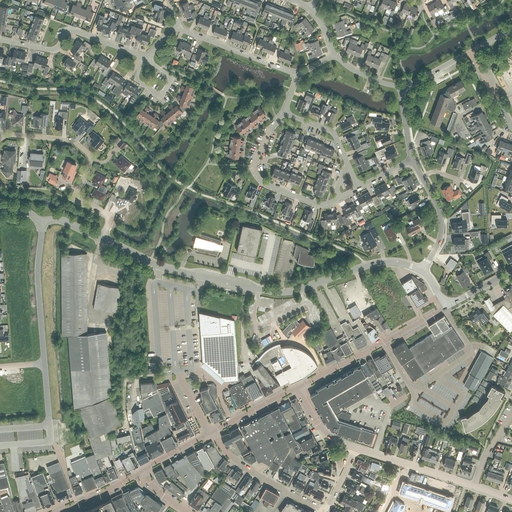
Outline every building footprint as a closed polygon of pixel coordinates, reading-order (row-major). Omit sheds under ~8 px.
[(65,0),(62,0),(59,9),(64,11),(68,2),(65,1),(65,0)] [(123,3),(120,4),(118,0),(110,0),(112,2),(111,3),(114,10),(119,8),(121,13),(127,10),(123,3)] [(125,0),(127,1),(123,3),(127,10),(132,7),(129,1),(131,0),(125,0)] [(240,0),(237,9),(238,9),(239,10),(241,5),(244,6),(246,0),(240,0)] [(253,0),(252,0),(246,0),(244,6),(247,7),(245,12),(248,13),(253,0)] [(258,2),(253,0),(248,13),(250,14),(252,9),(255,10),(253,15),(256,16),(260,7),(257,6),(258,2)] [(382,7),(387,9),(390,0),(382,0),(381,5),(380,5),(378,10),(381,11),(382,7)] [(397,3),(390,0),(387,9),(391,11),(389,15),(392,16),(394,11),(393,11),(397,3)] [(439,0),(438,0),(433,3),(438,11),(442,9),(444,12),(446,11),(444,7),(443,7),(439,0)] [(454,0),(446,0),(449,4),(448,4),(451,9),(453,7),(451,3),(455,1),(454,0)] [(70,13),(75,15),(80,3),(77,2),(76,6),(73,5),(72,7),(69,6),(67,11),(70,13)] [(156,10),(155,14),(163,16),(165,11),(162,9),(163,5),(155,2),(153,9),(156,10)] [(189,5),(188,2),(179,6),(182,12),(194,6),(196,5),(195,3),(193,4),(189,5)] [(75,15),(80,17),(83,8),(81,7),(82,4),(80,3),(75,15)] [(272,5),(267,3),(262,16),(264,17),(266,12),(269,13),(272,5)] [(403,12),(408,14),(411,6),(405,3),(402,11),(401,11),(399,15),(402,16),(403,12)] [(433,13),(438,11),(433,3),(427,6),(431,14),(433,18),(436,17),(433,13)] [(270,19),(272,20),(277,7),(272,5),(269,13),(272,14),(270,19)] [(86,10),(83,8),(80,17),(85,19),(90,7),(88,6),(86,10)] [(195,8),(194,6),(182,12),(184,17),(190,14),(192,18),(197,15),(195,11),(192,12),(191,10),(195,8)] [(411,6),(408,14),(412,16),(410,20),(413,21),(415,17),(414,16),(418,8),(411,6)] [(92,8),(90,7),(85,19),(90,21),(94,12),(91,11),(92,8)] [(283,9),(277,7),(272,20),(275,21),(276,16),(280,17),(283,9)] [(288,11),(283,9),(280,17),(283,18),(281,23),(283,24),(288,11)] [(293,15),(294,13),(288,11),(283,24),(285,25),(287,20),(290,21),(289,25),(292,27),(296,16),(293,15)] [(154,17),(151,16),(150,18),(161,22),(163,16),(155,14),(154,17)] [(202,28),(207,15),(205,14),(203,18),(200,17),(196,26),(202,28)] [(99,15),(96,21),(100,23),(97,30),(103,32),(106,23),(107,21),(103,19),(104,17),(99,15)] [(209,16),(207,15),(202,28),(208,30),(211,21),(208,20),(209,16)] [(35,16),(33,21),(42,25),(44,19),(35,16)] [(126,27),(122,26),(123,23),(121,22),(122,19),(118,18),(117,21),(116,25),(120,26),(117,34),(123,36),(126,27)] [(299,26),(302,29),(310,23),(305,18),(299,23),(298,23),(294,26),(296,28),(299,26)] [(342,20),(342,21),(334,23),(336,30),(345,27),(343,22),(347,21),(347,18),(342,20)] [(439,26),(435,18),(431,20),(435,28),(439,26)] [(114,31),(116,25),(117,21),(111,19),(109,25),(106,23),(103,32),(109,34),(110,30),(114,31)] [(42,25),(33,21),(31,26),(40,30),(42,25)] [(136,28),(137,28),(138,25),(131,23),(129,29),(126,27),(123,36),(128,38),(130,34),(133,36),(136,28)] [(307,34),(314,29),(310,23),(302,29),(305,33),(302,36),(304,38),(308,35),(307,34)] [(223,25),(221,24),(219,27),(216,26),(213,34),(218,36),(223,25)] [(136,40),(141,43),(145,34),(141,33),(143,27),(138,25),(137,28),(136,28),(133,36),(137,37),(136,40)] [(225,26),(223,25),(218,36),(224,38),(227,30),(224,29),(225,26)] [(38,35),(40,30),(31,26),(29,32),(38,35)] [(347,34),(351,33),(350,30),(346,31),(345,27),(336,30),(338,37),(346,34),(347,34)] [(148,35),(145,34),(141,43),(147,45),(150,36),(154,38),(157,31),(151,29),(148,35)] [(230,40),(235,43),(240,30),(238,29),(237,33),(233,32),(230,40)] [(241,45),(242,43),(244,36),(241,35),(242,31),(240,30),(235,43),(241,45)] [(38,35),(29,32),(27,37),(36,41),(38,35)] [(248,32),(246,32),(244,36),(242,43),(247,45),(250,37),(247,36),(248,32)] [(263,40),(260,39),(257,47),(262,49),(265,42),(267,37),(264,37),(263,40)] [(268,43),(265,42),(262,49),(261,51),(267,53),(272,40),(270,39),(268,43)] [(353,54),(356,46),(352,44),(353,40),(351,39),(349,43),(346,51),(353,54)] [(274,41),(272,40),(267,53),(273,55),(276,46),(273,45),(274,41)] [(306,47),(310,45),(311,50),(320,47),(318,40),(310,43),(309,42),(305,44),(306,47)] [(78,41),(74,46),(82,51),(85,46),(90,49),(92,46),(85,41),(83,44),(78,41)] [(179,51),(182,52),(186,43),(182,42),(180,41),(177,47),(174,46),(172,53),(177,55),(179,51)] [(298,51),(303,49),(301,42),(294,45),(297,55),(299,54),(298,51)] [(360,47),(356,46),(353,54),(359,57),(362,49),(366,50),(369,44),(366,42),(365,45),(362,43),(360,47)] [(192,53),(189,52),(191,46),(189,45),(190,44),(186,43),(182,52),(186,54),(184,58),(189,60),(192,53)] [(82,58),(79,56),(82,51),(74,46),(71,51),(76,55),(74,57),(80,61),(82,58)] [(314,56),(322,54),(320,47),(311,50),(313,54),(308,56),(309,59),(314,57),(314,56)] [(194,66),(197,59),(202,61),(206,63),(208,58),(204,56),(206,52),(199,49),(197,55),(193,54),(191,61),(190,64),(194,66)] [(278,59),(283,61),(288,50),(286,49),(284,53),(281,51),(278,59)] [(288,50),(283,61),(289,63),(292,56),(289,54),(290,51),(288,50)] [(368,55),(364,63),(371,66),(375,57),(370,55),(372,51),(369,50),(367,55),(368,55)] [(14,60),(18,61),(20,52),(14,51),(12,57),(8,56),(6,64),(13,65),(14,60)] [(382,52),(379,59),(375,57),(371,66),(377,69),(380,61),(384,62),(387,55),(382,52)] [(96,64),(100,67),(105,59),(100,55),(97,61),(94,59),(90,65),(94,67),(96,64)] [(33,65),(39,67),(42,58),(36,56),(33,64),(29,63),(27,72),(32,72),(33,65)] [(45,69),(43,74),(46,76),(49,68),(46,67),(48,60),(42,58),(39,67),(45,69)] [(83,63),(76,59),(74,62),(68,58),(63,64),(72,70),(75,64),(80,68),(83,63)] [(109,65),(111,62),(105,59),(100,67),(105,69),(102,73),(106,75),(112,67),(109,65)] [(107,86),(110,81),(113,83),(118,76),(113,72),(108,79),(106,77),(102,83),(107,86)] [(123,79),(118,76),(113,83),(116,85),(112,92),(116,95),(122,86),(120,84),(123,79)] [(443,95),(441,94),(430,122),(439,125),(445,109),(454,112),(457,104),(452,96),(465,89),(461,81),(448,88),(449,90),(444,93),(443,95)] [(122,86),(115,96),(118,98),(122,92),(122,93),(126,96),(127,96),(128,93),(133,86),(128,82),(125,88),(122,86)] [(194,93),(196,88),(187,84),(185,89),(194,93)] [(133,86),(128,93),(127,96),(130,98),(129,100),(131,101),(129,103),(132,105),(137,98),(138,96),(135,94),(139,89),(133,86)] [(185,89),(183,94),(192,98),(194,93),(185,89)] [(312,99),(313,95),(307,92),(304,101),(300,100),(296,109),(303,111),(306,103),(309,104),(312,99)] [(192,98),(183,94),(181,99),(190,102),(192,98)] [(474,98),(471,100),(462,105),(465,110),(477,103),(474,98)] [(188,107),(190,102),(181,99),(179,104),(181,104),(184,105),(186,106),(188,107)] [(311,112),(311,113),(319,117),(321,113),(324,114),(327,106),(322,104),(320,108),(312,105),(310,112),(311,112)] [(182,111),(180,110),(179,107),(177,105),(173,109),(179,116),(183,113),(183,112),(182,111)] [(328,112),(326,119),(332,122),(335,113),(336,114),(337,110),(333,108),(332,110),(330,109),(331,106),(328,105),(326,111),(328,112)] [(265,114),(259,106),(255,110),(264,120),(266,119),(263,116),(265,114)] [(136,117),(140,120),(146,112),(141,109),(136,117)] [(173,109),(169,112),(175,119),(179,116),(173,109)] [(12,124),(13,124),(14,126),(15,125),(22,125),(23,115),(15,114),(15,111),(10,110),(9,118),(13,118),(13,121),(11,122),(12,124)] [(255,110),(251,113),(257,121),(259,119),(261,122),(264,120),(255,110)] [(62,129),(63,119),(67,119),(68,112),(59,112),(59,118),(55,117),(55,122),(55,128),(62,129)] [(140,120),(144,123),(150,114),(146,112),(140,120)] [(171,123),(175,119),(169,112),(165,115),(171,123)] [(477,121),(486,116),(485,114),(483,115),(482,112),(470,118),(471,120),(476,118),(477,121)] [(251,113),(247,116),(256,127),(258,125),(255,122),(257,121),(251,113)] [(453,113),(447,128),(450,129),(456,114),(453,113)] [(47,126),(48,115),(41,114),(41,117),(34,116),(33,126),(35,126),(35,127),(38,127),(39,127),(43,127),(43,125),(47,126)] [(154,117),(150,114),(144,123),(149,126),(154,117)] [(347,121),(341,124),(341,125),(343,131),(352,127),(357,125),(354,118),(352,114),(345,117),(346,118),(347,121)] [(163,122),(165,123),(167,126),(171,123),(165,115),(161,118),(162,120),(163,122)] [(256,127),(247,116),(243,119),(249,127),(251,125),(254,129),(256,127)] [(474,126),(475,128),(487,121),(486,118),(487,118),(486,116),(477,121),(478,123),(474,126)] [(157,123),(158,121),(159,120),(154,117),(149,126),(153,128),(156,124),(157,123)] [(384,122),(381,122),(382,118),(373,117),(372,123),(376,123),(376,130),(385,130),(389,130),(389,123),(384,123),(384,122)] [(75,124),(76,125),(74,129),(80,134),(84,129),(88,132),(93,126),(90,122),(88,124),(81,118),(75,124)] [(243,119),(239,123),(248,133),(250,132),(247,128),(249,127),(243,119)] [(489,124),(487,121),(475,128),(476,130),(481,128),(482,130),(491,125),(490,123),(489,124)] [(248,133),(239,123),(235,126),(241,133),(243,132),(246,135),(248,133)] [(492,127),(491,125),(482,130),(484,133),(479,135),(480,138),(482,137),(482,136),(491,132),(492,131),(491,128),(492,127)] [(353,136),(347,138),(349,144),(358,140),(355,134),(360,132),(358,129),(351,132),(353,136)] [(286,130),(284,135),(293,139),(295,133),(286,130)] [(94,139),(95,137),(96,138),(91,144),(97,149),(104,141),(98,135),(98,136),(93,132),(89,136),(93,139),(94,139)] [(491,132),(482,136),(482,137),(484,139),(479,141),(480,144),(492,137),(491,134),(492,134),(491,132)] [(284,135),(282,142),(292,146),(295,139),(293,139),(284,135)] [(381,141),(383,145),(391,141),(389,136),(382,138),(381,136),(375,138),(377,143),(381,141)] [(305,147),(310,149),(313,140),(308,138),(305,147)] [(122,149),(126,144),(121,139),(117,144),(122,149)] [(315,151),(319,142),(313,140),(310,149),(315,151)] [(360,145),(358,140),(349,144),(352,149),(358,147),(359,151),(369,147),(367,144),(367,142),(360,145)] [(430,143),(429,140),(422,142),(421,143),(421,144),(421,146),(420,147),(424,156),(431,154),(430,153),(433,152),(432,148),(429,149),(427,144),(430,143)] [(502,150),(506,141),(504,140),(503,141),(500,140),(495,153),(498,154),(500,149),(502,150)] [(503,156),(506,157),(511,144),(508,143),(508,141),(506,141),(502,150),(505,151),(503,156)] [(282,142),(279,148),(288,151),(290,152),(292,146),(282,142)] [(324,145),(319,142),(315,151),(320,153),(324,146),(324,145)] [(329,148),(324,146),(320,153),(320,155),(325,157),(329,148)] [(41,165),(42,165),(43,161),(44,161),(44,158),(43,157),(43,153),(42,153),(43,150),(41,150),(41,149),(38,148),(37,148),(34,148),(34,149),(32,149),(32,152),(31,152),(30,156),(29,156),(29,159),(30,160),(30,164),(31,164),(31,167),(41,168),(41,165)] [(279,148),(277,153),(286,157),(288,151),(279,148)] [(334,150),(329,148),(325,157),(331,159),(334,150)] [(384,148),(378,151),(375,152),(378,158),(385,154),(388,159),(397,155),(394,148),(386,151),(384,148)] [(450,158),(453,150),(449,148),(447,153),(440,151),(437,161),(444,163),(447,156),(450,158)] [(8,151),(5,150),(4,154),(2,154),(2,155),(3,155),(3,157),(2,157),(2,163),(2,161),(5,162),(5,168),(2,171),(7,177),(13,172),(12,171),(13,162),(15,162),(15,157),(14,156),(15,152),(16,152),(16,151),(12,151),(13,149),(8,149),(8,151)] [(354,159),(356,164),(365,161),(362,155),(367,153),(366,150),(358,153),(360,156),(354,159)] [(472,154),(468,153),(466,159),(463,158),(456,155),(452,166),(459,169),(462,161),(465,162),(468,164),(472,154)] [(122,169),(121,170),(124,173),(127,169),(126,169),(128,167),(129,167),(131,164),(128,162),(122,157),(118,161),(116,159),(113,162),(122,169)] [(284,161),(277,158),(275,162),(281,164),(280,167),(281,168),(282,166),(282,165),(284,161)] [(370,165),(367,160),(365,161),(356,164),(359,170),(370,165)] [(63,177),(66,178),(66,181),(70,181),(70,180),(71,181),(74,175),(72,174),(76,165),(68,162),(64,171),(65,171),(63,177)] [(321,175),(330,178),(332,173),(326,170),(327,167),(328,167),(319,164),(318,168),(323,169),(321,175)] [(471,172),(469,180),(477,182),(479,174),(483,175),(486,167),(481,165),(479,171),(472,169),(471,172)] [(281,168),(280,170),(277,179),(282,181),(286,172),(282,171),(284,166),(282,166),(281,168)] [(271,177),(277,179),(280,170),(275,168),(271,177)] [(21,170),(21,171),(18,171),(17,181),(21,181),(21,180),(25,180),(26,171),(21,170)] [(288,183),(288,181),(291,174),(286,172),(282,181),(288,183)] [(291,174),(288,181),(293,183),(297,174),(292,172),(291,174)] [(97,173),(92,182),(100,186),(97,190),(96,190),(94,191),(92,194),(93,196),(101,200),(103,199),(106,194),(104,194),(107,188),(102,185),(105,178),(97,173)] [(302,176),(297,174),(293,183),(299,185),(302,176)] [(327,185),(330,178),(321,175),(319,174),(317,181),(327,185)] [(402,181),(405,186),(413,181),(410,176),(407,178),(406,175),(399,178),(399,177),(395,179),(398,185),(402,183),(401,182),(402,181)] [(50,179),(49,182),(56,185),(58,180),(48,176),(47,178),(50,179)] [(316,188),(316,187),(325,191),(327,185),(317,181),(314,187),(316,188)] [(413,181),(405,186),(408,191),(416,187),(413,181)] [(511,183),(505,181),(503,187),(511,190),(511,188),(511,183)] [(240,190),(234,187),(235,186),(234,185),(233,185),(233,184),(231,183),(231,184),(229,183),(227,187),(227,186),(226,186),(225,190),(223,194),(223,193),(223,194),(230,197),(231,194),(237,197),(240,190)] [(385,184),(380,187),(384,195),(385,197),(389,195),(388,193),(389,192),(392,197),(395,195),(391,188),(388,190),(385,184)] [(456,198),(462,195),(459,189),(453,192),(450,185),(441,190),(447,200),(455,195),(456,198)] [(251,186),(249,192),(247,192),(247,191),(245,197),(245,196),(252,199),(251,202),(254,203),(258,195),(255,194),(257,189),(251,186)] [(323,196),(325,191),(316,187),(316,188),(314,193),(323,196)] [(379,198),(384,195),(380,187),(374,189),(377,195),(374,197),(378,204),(381,203),(379,198)] [(137,196),(135,195),(137,192),(130,188),(125,199),(123,199),(120,198),(116,199),(115,196),(113,201),(115,202),(116,205),(119,207),(122,206),(124,203),(127,202),(128,200),(132,202),(133,199),(135,200),(137,196)] [(378,204),(374,197),(371,198),(368,193),(363,196),(368,204),(373,202),(375,206),(378,204)] [(275,198),(269,195),(267,201),(266,201),(264,202),(264,203),(266,207),(268,207),(267,210),(270,211),(273,212),(277,203),(273,202),(275,198)] [(414,204),(420,201),(419,200),(420,200),(420,199),(419,196),(418,196),(417,196),(417,195),(406,201),(407,205),(406,205),(409,211),(416,207),(414,204)] [(501,195),(496,204),(509,211),(511,204),(507,202),(508,199),(501,195)] [(368,204),(363,196),(357,198),(360,204),(358,206),(361,213),(365,212),(363,209),(368,206),(368,204)] [(289,212),(292,204),(286,202),(282,213),(285,214),(283,219),(290,222),(293,214),(289,212)] [(355,208),(353,204),(348,207),(352,215),(355,213),(357,218),(362,215),(361,213),(358,206),(355,208)] [(348,217),(352,215),(348,207),(342,210),(345,216),(342,217),(347,226),(352,223),(348,217)] [(313,212),(306,210),(302,219),(309,222),(307,227),(311,229),(314,221),(310,219),(313,212)] [(462,218),(463,217),(464,221),(461,221),(457,221),(457,222),(452,223),(453,231),(467,230),(466,222),(468,222),(467,217),(469,217),(468,212),(462,212),(462,218)] [(330,213),(324,214),(325,220),(321,221),(322,228),(328,228),(327,223),(331,222),(330,213)] [(331,225),(337,225),(342,224),(345,223),(342,217),(339,219),(337,219),(336,213),(330,213),(331,222),(331,225)] [(491,215),(491,223),(497,224),(496,227),(507,227),(507,220),(501,219),(501,215),(491,215)] [(414,224),(406,228),(410,236),(420,231),(418,227),(421,225),(418,218),(412,221),(414,224)] [(384,230),(389,241),(397,237),(393,229),(396,228),(393,221),(387,224),(389,228),(384,230)] [(372,222),(364,226),(366,229),(368,228),(370,232),(360,237),(365,245),(363,248),(364,250),(365,250),(366,250),(369,249),(377,245),(373,237),(378,235),(372,222)] [(256,256),(262,229),(243,224),(237,252),(256,256)] [(218,251),(217,250),(217,249),(221,250),(222,246),(218,245),(219,244),(220,245),(221,241),(196,232),(195,232),(196,233),(196,234),(196,236),(197,237),(198,238),(195,246),(198,246),(197,250),(217,255),(218,251)] [(464,238),(454,238),(454,244),(456,244),(456,250),(469,249),(469,239),(464,239),(464,238)] [(511,248),(503,253),(508,262),(511,259),(511,243),(510,245),(511,248)] [(297,262),(302,264),(308,265),(314,266),(314,265),(313,265),(315,256),(308,254),(309,250),(296,244),(293,257),(295,258),(298,259),(298,262),(297,262)] [(488,251),(484,254),(486,258),(483,260),(482,260),(482,261),(478,263),(481,268),(480,267),(481,266),(485,273),(486,274),(490,272),(489,271),(492,269),(491,266),(491,265),(489,262),(488,261),(492,258),(488,251)] [(106,332),(102,333),(102,332),(99,332),(99,333),(87,334),(87,254),(62,254),(62,336),(68,335),(74,408),(79,407),(87,431),(96,458),(102,470),(106,469),(107,473),(104,474),(107,481),(110,480),(119,476),(114,465),(112,466),(107,454),(112,453),(108,430),(109,429),(121,425),(121,424),(114,405),(111,396),(106,332)] [(451,258),(446,265),(452,270),(457,262),(451,258)] [(462,268),(463,270),(464,272),(456,276),(463,287),(470,283),(466,276),(469,274),(464,267),(462,268)] [(412,276),(410,277),(411,278),(401,284),(408,295),(409,294),(417,306),(426,301),(422,294),(421,293),(427,289),(424,285),(422,282),(412,276)] [(94,308),(117,312),(121,288),(98,284),(94,308)] [(483,305),(493,315),(510,332),(511,329),(511,287),(511,286),(504,290),(506,295),(504,296),(505,299),(493,306),(489,298),(484,300),(485,303),(483,304),(483,305)] [(356,304),(349,309),(354,318),(361,314),(356,304)] [(386,321),(385,321),(377,308),(364,316),(363,314),(359,316),(360,318),(361,319),(373,327),(376,325),(377,327),(378,326),(382,332),(384,331),(390,328),(386,321)] [(481,313),(478,310),(469,317),(473,323),(478,319),(483,325),(490,319),(484,311),(481,313)] [(235,383),(235,380),(238,380),(238,378),(234,320),(201,312),(199,312),(200,330),(203,364),(204,363),(208,366),(210,368),(219,376),(224,380),(223,381),(231,381),(231,383),(235,383)] [(409,348),(425,373),(428,370),(433,367),(464,346),(451,326),(449,327),(447,323),(449,322),(444,315),(428,326),(433,332),(409,348)] [(281,332),(288,338),(290,336),(290,335),(292,333),(298,339),(298,338),(310,327),(303,320),(299,324),(298,322),(295,319),(281,332)] [(375,329),(364,321),(362,323),(370,336),(373,341),(380,337),(379,336),(379,335),(378,336),(377,333),(375,329)] [(345,333),(349,340),(350,342),(353,340),(358,348),(367,343),(364,338),(358,327),(351,330),(346,322),(340,325),(345,333)] [(338,342),(337,339),(331,328),(321,333),(325,341),(333,355),(336,359),(336,360),(345,355),(344,355),(338,342)] [(344,336),(337,339),(338,342),(339,343),(345,355),(352,351),(347,341),(349,340),(345,333),(343,334),(344,336)] [(313,346),(314,346),(316,348),(316,349),(316,348),(317,351),(321,349),(318,343),(316,345),(315,342),(313,343),(312,343),(312,344),(313,346)] [(413,381),(425,373),(409,348),(404,342),(392,350),(413,381)] [(255,352),(259,359),(264,365),(269,362),(281,385),(289,380),(290,383),(294,382),(295,381),(297,380),(298,380),(299,379),(301,378),(303,377),(303,376),(304,376),(305,376),(305,375),(306,375),(307,375),(307,374),(307,373),(308,373),(309,373),(310,372),(311,372),(310,371),(311,371),(312,370),(313,370),(314,369),(315,368),(316,368),(317,367),(318,366),(315,361),(312,357),(309,354),(306,351),(302,349),(297,347),(295,347),(293,346),(289,346),(285,346),(282,346),(280,344),(276,345),(272,347),(268,349),(264,352),(261,355),(259,358),(256,353),(255,352)] [(328,347),(326,348),(324,349),(325,353),(322,354),(325,360),(327,364),(335,360),(333,355),(332,356),(328,347)] [(464,385),(475,391),(493,358),(482,352),(464,385)] [(388,385),(394,382),(391,375),(396,372),(386,354),(380,357),(379,355),(373,359),(388,385)] [(376,373),(375,374),(377,378),(381,376),(375,365),(375,366),(372,359),(371,360),(370,360),(368,360),(368,361),(367,362),(372,372),(375,370),(376,373)] [(280,386),(275,380),(261,363),(258,366),(255,362),(250,366),(253,369),(263,381),(259,383),(261,387),(265,395),(272,391),(272,390),(280,386)] [(381,388),(373,374),(366,362),(361,365),(368,376),(367,377),(376,391),(381,388)] [(371,443),(375,433),(345,423),(345,422),(349,423),(351,415),(342,412),(336,416),(335,415),(335,414),(373,392),(364,377),(366,376),(360,366),(358,368),(358,366),(353,369),(353,368),(340,376),(341,376),(337,378),(332,380),(332,381),(328,383),(315,390),(316,392),(310,395),(316,405),(315,406),(325,423),(326,422),(328,426),(329,426),(331,430),(337,431),(337,432),(348,436),(349,435),(351,436),(350,437),(355,439),(355,438),(358,438),(357,439),(362,441),(362,440),(364,441),(364,442),(369,443),(369,442),(371,443)] [(511,374),(506,371),(503,377),(511,382),(511,379),(511,374)] [(240,378),(250,401),(251,400),(262,394),(261,393),(251,374),(245,377),(244,374),(239,377),(240,378)] [(511,382),(503,377),(500,383),(508,387),(511,382)] [(229,388),(231,394),(238,407),(246,402),(250,401),(240,378),(238,378),(238,380),(235,380),(235,383),(236,384),(229,388)] [(138,409),(140,421),(145,420),(143,411),(149,408),(153,417),(159,415),(160,416),(160,428),(159,429),(160,441),(161,440),(166,450),(171,447),(171,448),(173,447),(173,446),(177,444),(168,426),(171,425),(156,384),(154,380),(141,381),(143,408),(138,409)] [(177,402),(175,397),(176,397),(169,383),(157,386),(157,384),(157,385),(168,416),(174,429),(173,430),(174,434),(177,433),(180,439),(189,434),(190,437),(194,435),(188,421),(187,420),(186,420),(183,415),(184,415),(183,415),(181,410),(178,405),(179,405),(178,405),(177,402)] [(216,398),(217,397),(217,395),(217,392),(214,385),(214,384),(213,384),(208,384),(208,387),(201,390),(203,400),(201,401),(207,414),(209,417),(212,423),(215,422),(224,418),(214,399),(216,398)] [(494,410),(496,408),(498,406),(505,392),(492,385),(487,394),(489,395),(487,398),(483,403),(479,408),(473,412),(468,416),(466,416),(466,415),(461,417),(465,430),(465,431),(467,430),(470,429),(471,428),(474,427),(479,424),(483,421),(485,419),(487,417),(491,414),(494,410)] [(388,387),(382,390),(387,398),(392,395),(392,394),(388,387)] [(301,409),(296,398),(291,401),(296,412),(301,409)] [(279,407),(282,411),(285,418),(288,423),(292,432),(293,432),(302,427),(289,401),(279,407)] [(272,410),(290,444),(296,441),(292,432),(285,418),(282,411),(281,411),(279,407),(278,407),(272,410)] [(144,440),(144,437),(143,437),(142,429),(140,421),(138,409),(137,408),(136,409),(132,413),(134,424),(135,423),(136,424),(137,424),(137,425),(138,426),(139,426),(138,427),(137,428),(134,429),(133,428),(132,427),(130,427),(130,429),(134,445),(137,456),(141,464),(150,459),(150,458),(152,457),(145,444),(144,440)] [(309,423),(301,409),(296,412),(297,413),(296,414),(303,426),(309,423)] [(278,452),(272,461),(269,468),(276,472),(280,465),(282,462),(291,446),(296,454),(302,451),(302,450),(304,449),(300,442),(298,443),(297,441),(296,441),(290,444),(272,410),(271,411),(260,416),(278,452)] [(272,461),(278,452),(260,416),(240,427),(252,449),(253,452),(258,460),(259,463),(262,461),(269,466),(272,461)] [(391,427),(398,429),(400,422),(393,420),(391,427)] [(151,424),(147,426),(142,429),(143,437),(144,437),(144,440),(145,444),(152,457),(152,458),(155,457),(154,456),(157,454),(159,453),(160,453),(161,453),(163,452),(163,451),(160,444),(161,443),(160,441),(159,429),(159,428),(155,431),(151,424)] [(310,432),(306,425),(302,427),(293,432),(297,439),(310,432)] [(417,426),(416,432),(425,435),(427,429),(417,426)] [(242,453),(243,456),(250,453),(249,450),(246,444),(245,445),(242,438),(243,437),(238,428),(222,436),(227,446),(237,456),(242,453)] [(130,434),(110,439),(113,454),(121,470),(126,468),(127,471),(131,469),(131,470),(134,468),(138,466),(137,464),(139,463),(134,454),(135,454),(133,449),(134,449),(130,434)] [(310,435),(305,438),(304,437),(302,439),(299,441),(300,442),(304,449),(316,443),(317,442),(316,441),(314,436),(313,434),(310,435)] [(393,438),(393,437),(387,435),(384,445),(390,447),(391,442),(396,444),(398,439),(393,438)] [(401,442),(399,450),(405,452),(408,445),(410,441),(405,439),(406,438),(403,437),(401,442)] [(419,446),(416,445),(416,441),(417,441),(413,439),(411,445),(412,445),(409,453),(415,455),(417,449),(418,450),(419,446)] [(219,455),(215,449),(212,442),(205,446),(208,452),(208,453),(214,464),(215,465),(222,457),(219,455)] [(319,445),(306,451),(308,454),(313,451),(315,454),(322,450),(319,445)] [(207,471),(214,464),(208,453),(207,453),(204,446),(196,450),(200,459),(207,471)] [(290,468),(291,469),(297,460),(293,458),(296,454),(291,446),(280,465),(285,467),(283,471),(279,478),(279,479),(282,481),(282,480),(283,481),(290,468)] [(432,450),(428,448),(425,447),(424,451),(421,457),(429,460),(432,450)] [(252,453),(253,452),(252,449),(249,450),(250,453),(243,456),(252,463),(252,462),(256,460),(252,453)] [(440,452),(432,450),(429,460),(437,462),(439,456),(440,452)] [(86,457),(95,478),(98,485),(99,485),(99,484),(105,482),(106,482),(102,472),(94,453),(93,454),(92,451),(90,451),(91,455),(86,457)] [(189,459),(203,476),(207,471),(200,459),(199,459),(195,451),(187,456),(189,459)] [(322,456),(319,456),(319,455),(311,458),(313,463),(320,461),(321,464),(324,463),(324,462),(329,461),(327,455),(322,456)] [(203,476),(189,459),(187,456),(172,463),(173,464),(179,473),(191,491),(203,476)] [(455,461),(446,457),(443,464),(453,468),(454,464),(455,465),(457,461),(455,461)] [(462,470),(462,471),(468,473),(469,473),(470,473),(472,468),(472,467),(468,466),(469,463),(470,464),(472,459),(466,457),(464,461),(462,465),(463,465),(462,470)] [(225,466),(228,462),(223,458),(219,463),(218,462),(216,464),(214,466),(214,465),(211,468),(217,473),(221,468),(224,470),(226,467),(225,466)] [(359,470),(365,473),(369,466),(370,467),(378,469),(380,465),(372,462),(371,465),(369,465),(370,464),(364,461),(363,462),(358,459),(356,463),(358,464),(356,468),(359,470)] [(71,464),(76,475),(79,474),(86,490),(98,485),(88,462),(81,465),(79,460),(71,464)] [(288,483),(292,476),(291,476),(294,470),(297,472),(302,463),(297,460),(291,469),(290,468),(283,481),(284,481),(284,482),(288,483)] [(58,500),(59,501),(69,497),(68,495),(72,494),(69,488),(59,462),(47,467),(50,474),(51,477),(47,479),(56,500),(58,500)] [(6,511),(8,511),(7,511),(16,511),(11,497),(12,496),(7,476),(7,474),(4,463),(0,463),(0,493),(2,503),(6,511)] [(302,463),(299,469),(302,470),(303,469),(306,471),(308,468),(302,463)] [(182,484),(178,481),(173,477),(174,476),(175,478),(179,476),(177,472),(175,468),(173,468),(171,464),(164,467),(167,472),(166,473),(168,478),(171,479),(183,490),(185,491),(187,489),(185,488),(182,484)] [(488,471),(486,477),(494,480),(496,473),(497,471),(493,469),(494,467),(490,465),(488,471)] [(327,468),(319,467),(318,473),(323,473),(323,475),(325,475),(326,475),(330,475),(331,469),(327,469),(327,468)] [(168,488),(181,497),(184,492),(172,482),(167,478),(162,468),(154,473),(159,482),(160,482),(168,488)] [(229,474),(226,477),(233,482),(235,478),(237,480),(243,473),(236,468),(231,476),(229,474)] [(212,478),(216,474),(211,469),(207,474),(212,478)] [(359,481),(360,479),(371,485),(373,481),(368,478),(367,478),(362,476),(362,475),(358,473),(358,474),(354,471),(351,477),(355,479),(359,481)] [(501,472),(497,471),(494,480),(502,482),(504,476),(503,476),(505,472),(501,471),(501,472)] [(33,481),(38,495),(43,508),(55,503),(51,491),(50,491),(43,472),(31,477),(33,481)] [(37,510),(43,508),(38,495),(33,481),(30,482),(28,474),(23,475),(29,497),(31,496),(34,504),(37,510)] [(296,488),(297,488),(304,475),(302,474),(299,480),(297,479),(293,486),(296,488)] [(34,504),(31,496),(29,497),(23,475),(15,476),(19,490),(22,502),(24,508),(25,511),(32,511),(37,510),(34,504)] [(76,475),(69,478),(76,494),(83,492),(76,475)] [(214,479),(218,484),(223,481),(218,475),(214,479)] [(306,483),(303,482),(306,476),(304,475),(297,488),(298,489),(302,491),(302,490),(306,483)] [(318,481),(320,477),(313,475),(312,478),(316,480),(313,486),(318,489),(320,486),(321,486),(322,486),(327,489),(329,484),(321,481),(321,482),(318,481)] [(252,479),(247,476),(247,477),(246,476),(236,491),(232,496),(236,499),(233,502),(238,506),(244,498),(239,495),(243,489),(243,490),(246,485),(248,486),(252,479)] [(258,489),(258,488),(260,484),(255,481),(250,488),(251,489),(245,497),(249,499),(254,491),(255,492),(256,491),(257,491),(258,489)] [(354,494),(354,493),(355,492),(357,489),(360,490),(359,491),(364,493),(366,488),(362,486),(357,484),(357,485),(354,484),(349,482),(347,487),(348,488),(347,491),(354,494)] [(422,500),(425,490),(424,489),(424,490),(411,485),(403,483),(400,493),(422,500)] [(229,499),(236,490),(231,488),(230,490),(221,484),(219,488),(230,495),(228,498),(229,499)] [(311,492),(315,494),(314,497),(321,501),(324,495),(316,492),(314,491),(315,488),(318,489),(308,484),(304,493),(309,495),(311,492)] [(384,485),(379,494),(383,496),(388,487),(384,485)] [(130,491),(135,501),(136,500),(135,499),(135,497),(134,495),(141,492),(138,487),(131,490),(131,491),(130,491)] [(138,487),(141,492),(134,495),(135,497),(135,499),(136,500),(135,501),(140,503),(139,505),(147,493),(138,487)] [(228,498),(230,495),(219,488),(218,487),(211,497),(202,510),(201,511),(218,511),(219,510),(228,498)] [(273,506),(280,495),(275,492),(270,490),(266,487),(260,499),(261,497),(274,504),(273,506)] [(202,510),(211,497),(199,488),(194,496),(194,497),(193,499),(192,498),(189,503),(198,509),(199,508),(202,510)] [(137,507),(135,501),(130,491),(129,490),(123,493),(132,511),(140,511),(138,506),(137,507)] [(432,492),(431,491),(425,490),(422,500),(427,502),(449,509),(452,499),(445,496),(432,492)] [(112,499),(114,503),(118,511),(117,511),(130,511),(122,493),(112,499)] [(147,511),(155,499),(147,493),(139,505),(142,508),(141,510),(141,511),(147,511)] [(362,502),(364,499),(355,494),(353,498),(362,502)] [(344,511),(346,511),(350,511),(352,509),(354,507),(362,511),(365,505),(357,501),(356,502),(344,495),(341,502),(344,503),(343,504),(347,506),(344,511)] [(465,504),(463,509),(466,510),(468,505),(471,506),(473,499),(467,497),(465,504)] [(237,511),(240,507),(238,506),(233,502),(228,498),(220,510),(218,511),(237,511)] [(22,509),(19,499),(14,501),(17,511),(23,511),(22,509)] [(84,511),(117,511),(118,511),(114,503),(112,499),(111,499),(91,509),(91,510),(89,511),(88,510),(84,511)] [(165,506),(162,504),(155,499),(147,511),(162,511),(165,508),(165,506)] [(401,511),(405,505),(395,500),(388,511),(401,511)] [(482,510),(484,502),(479,500),(476,508),(475,511),(474,511),(478,511),(479,509),(482,510)] [(311,511),(308,510),(307,511),(304,510),(299,507),(298,508),(295,506),(295,505),(290,502),(289,503),(287,502),(279,511),(311,511)]
